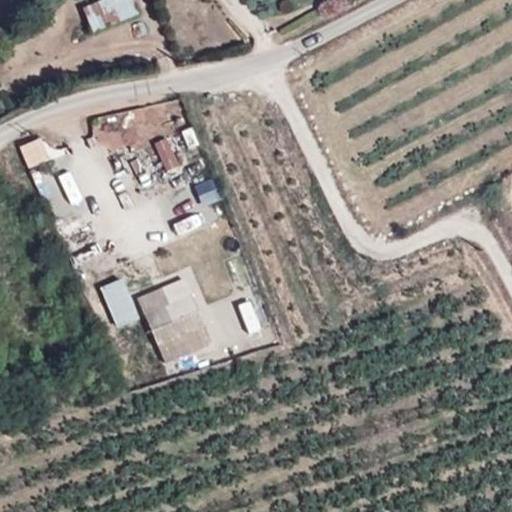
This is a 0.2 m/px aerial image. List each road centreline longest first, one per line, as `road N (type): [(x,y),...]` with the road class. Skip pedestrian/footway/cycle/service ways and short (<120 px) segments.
road 1 (track): [(511,273),(500,251),(477,235),(391,247),(365,237),(285,98),(265,33),(230,1)]
road 2 (residential): [(0,139),(61,107),(268,62),(393,0)]
